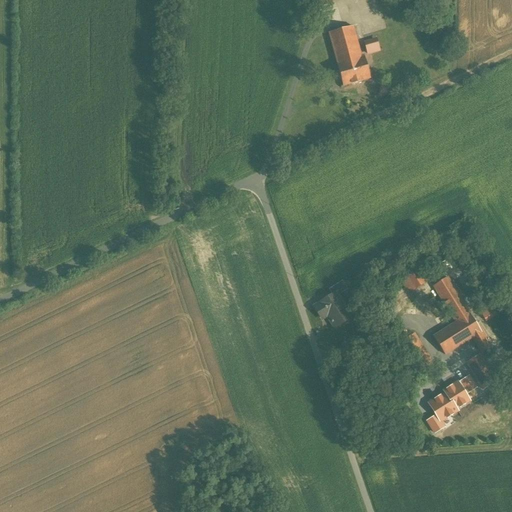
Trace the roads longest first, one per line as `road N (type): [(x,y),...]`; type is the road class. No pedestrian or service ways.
road 1 (unclassified): [(371,511),(254,182),(0,305)]
road 2 (track): [(254,182),(511,52)]
road 3 (track): [(352,456),(511,449)]
